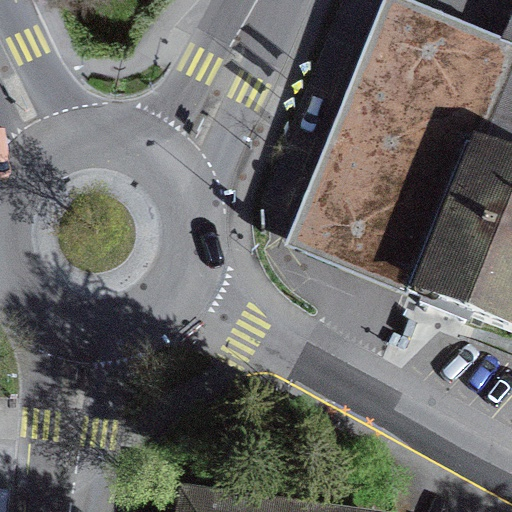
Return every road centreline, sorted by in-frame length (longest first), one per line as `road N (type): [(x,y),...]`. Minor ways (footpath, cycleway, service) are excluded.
road 1 (residential): [(183,287),(246,333),(511,479)]
road 2 (secondary): [(196,211),(253,12)]
road 3 (secondary): [(253,12),(133,140)]
road 4 (secondary): [(68,480),(131,328)]
road 5 (secondary): [(51,321),(68,480)]
road 6 (secondary): [(14,181),(2,211),(8,274),(51,321)]
road 7 (secondary): [(85,135),(0,21)]
